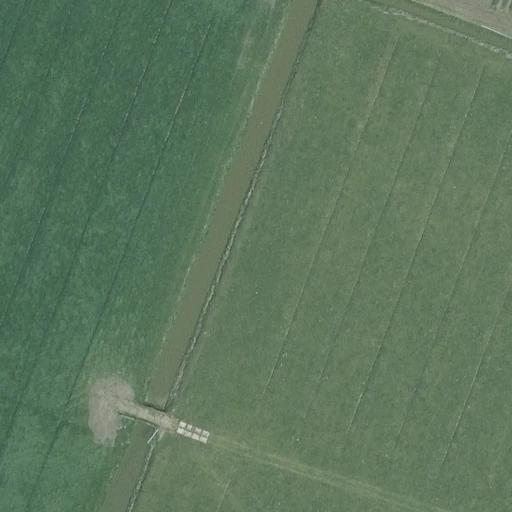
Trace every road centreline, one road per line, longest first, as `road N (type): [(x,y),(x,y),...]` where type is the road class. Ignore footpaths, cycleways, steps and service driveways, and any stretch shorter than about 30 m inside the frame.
road 1 (track): [(106,403),(90,372),(264,0)]
road 2 (track): [(415,511),(106,403)]
